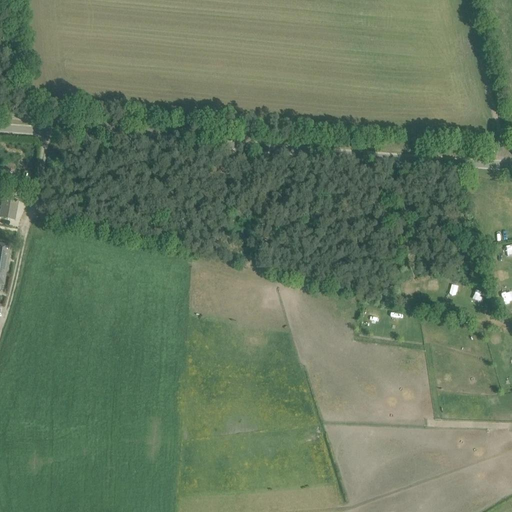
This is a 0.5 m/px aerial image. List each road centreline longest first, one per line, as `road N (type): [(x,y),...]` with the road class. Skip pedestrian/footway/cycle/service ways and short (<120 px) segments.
road 1 (unclassified): [(44,130),(511,165)]
road 2 (track): [(44,130),(0,318)]
road 3 (track): [(504,165),(472,0)]
